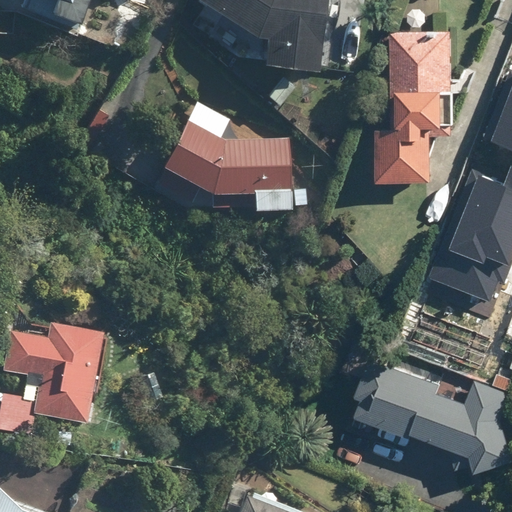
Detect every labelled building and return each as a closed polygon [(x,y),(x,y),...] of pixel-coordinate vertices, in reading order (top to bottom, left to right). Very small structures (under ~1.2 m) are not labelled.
[(18,0),(16,8),(121,43),(134,0),(18,0)] [(208,0),(266,37),(266,62),(321,67),(327,0),(208,0)] [(394,24),(395,129),(382,129),(382,181),(395,181),(439,181),(438,124),(459,124),(458,23),(394,24)] [(511,75),(487,139),(511,148),(511,75)] [(289,137),(222,136),(222,138),(189,118),(163,161),(218,194),(221,188),(256,189),(254,207),(289,211),(292,175),(289,174),(289,137)] [(471,169),(428,276),(494,302),(511,255),(511,167),(508,165),(501,181),(471,169)] [(2,385),(0,394),(0,426),(62,439),(66,418),(89,422),(108,327),(52,316),(49,330),(8,322),(0,362),(0,365),(26,371),(22,389),(2,385)] [(511,368),(511,337),(503,334),(493,366),(511,372),(511,368)] [(418,431),(454,444),(461,467),(481,466),(482,471),(511,466),(511,438),(506,422),(511,395),(511,391),(476,380),(470,400),(441,391),(444,383),(370,357),(357,393),(368,397),(361,417),(416,437),(418,431)] [(0,483),(0,511),(44,511),(18,503),(0,483)] [(303,511),(243,488),(233,511),(303,511)]
